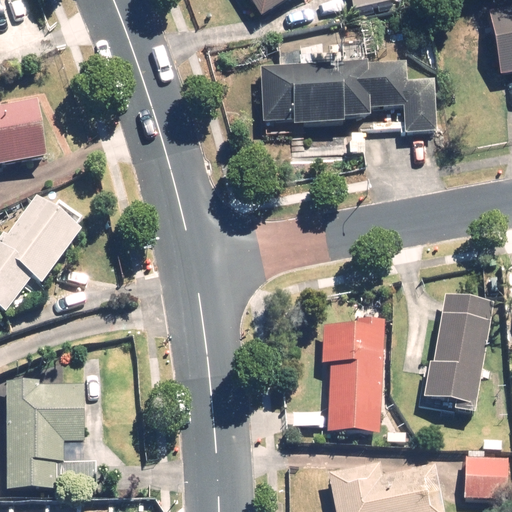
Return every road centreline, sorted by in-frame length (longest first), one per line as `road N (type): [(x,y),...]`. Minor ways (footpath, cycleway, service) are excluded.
road 1 (residential): [(193,261),(511,201)]
road 2 (tertiary): [(112,0),(152,108),(193,261)]
road 3 (tertiary): [(193,261),(219,511)]
